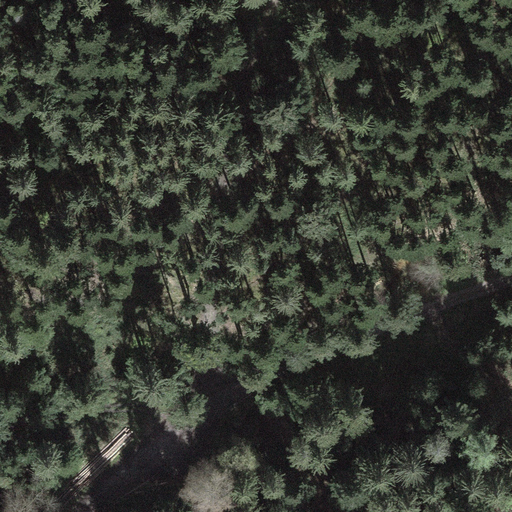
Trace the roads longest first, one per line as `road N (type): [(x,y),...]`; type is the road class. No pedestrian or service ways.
road 1 (track): [(267,0),(246,82),(91,413),(54,511)]
road 2 (track): [(101,511),(265,385),(511,282)]
